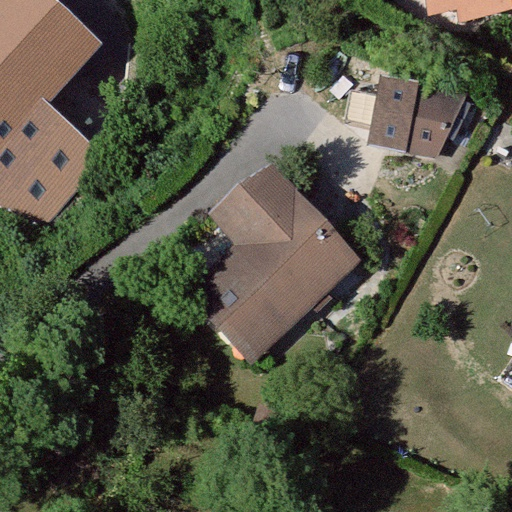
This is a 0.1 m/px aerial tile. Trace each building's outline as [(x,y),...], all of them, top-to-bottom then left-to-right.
[(45,0),(17,0),(0,18),(0,200),(24,225),(86,157),(24,93),(81,35),(45,0)] [(511,21),(511,0),(457,0),(461,28),(511,21)] [(384,166),(418,171),(438,115),(391,107),(384,166)] [(258,344),(329,281),(273,220),(277,219),(255,194),(202,235),(227,264),(173,316),(211,355),(243,326),(258,344)] [(211,355),(229,372),(258,344),(243,326),(211,355)]
